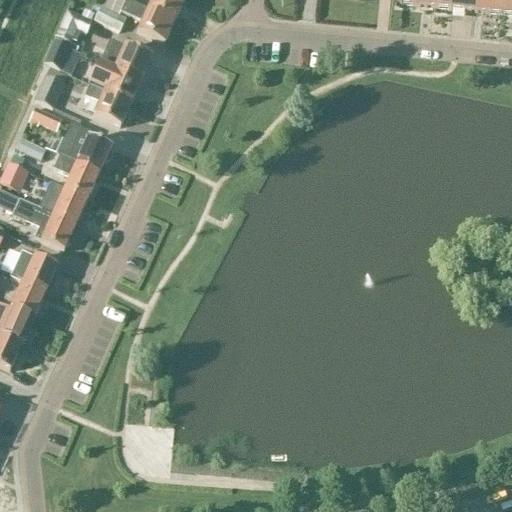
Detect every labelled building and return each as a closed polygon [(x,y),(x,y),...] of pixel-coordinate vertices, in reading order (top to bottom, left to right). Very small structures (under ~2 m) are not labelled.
[(178,0),(152,0),(147,13),(173,25),(183,2),(178,0)] [(399,9),(425,11),(426,0),(393,0),(393,6),(399,7),(399,9)] [(426,0),(425,11),(451,14),(451,0),(426,0)] [(451,0),(451,14),(476,16),(477,0),(451,0)] [(477,0),(476,16),(501,19),(503,0),(477,0)] [(511,0),(503,0),(501,19),(511,19),(511,0)] [(127,4),(126,5),(121,18),(141,26),(137,36),(163,48),(173,25),(137,9),(130,6),(127,4)] [(93,26),(105,31),(112,16),(100,10),(93,26)] [(78,52),(74,50),(80,37),(85,39),(91,25),(67,14),(55,41),(52,46),(69,54),(75,57),(78,52)] [(126,22),(112,16),(105,31),(119,37),(126,22)] [(111,45),(101,67),(139,85),(150,62),(111,45)] [(69,54),(52,46),(43,69),(49,71),(60,76),(69,54)] [(100,67),(90,90),(129,108),(139,85),(101,67),(101,68),(100,67)] [(64,89),(63,89),(65,86),(67,80),(60,76),(49,71),(45,80),(33,105),(53,114),(64,89)] [(98,107),(92,120),(118,132),(129,108),(90,90),(85,101),(98,107)] [(35,113),(29,125),(55,137),(60,125),(35,113)] [(54,159),(58,161),(97,178),(109,152),(87,142),(89,138),(68,128),(54,159)] [(21,144),(16,156),(40,167),(45,155),(21,144)] [(68,181),(63,193),(85,204),(97,178),(58,161),(52,174),(68,181)] [(6,168),(0,182),(0,189),(19,198),(28,178),(6,168)] [(63,193),(48,187),(37,212),(74,229),(85,204),(63,193)] [(39,246),(62,256),(74,229),(37,212),(18,203),(10,220),(37,233),(32,243),(39,246)] [(20,257),(9,283),(8,283),(20,288),(44,298),(55,272),(20,257)] [(20,288),(9,313),(8,314),(32,324),(44,298),(20,288)] [(0,345),(19,354),(32,324),(8,314),(9,313),(0,309),(0,345)] [(0,372),(9,376),(19,354),(0,345),(0,372)]
